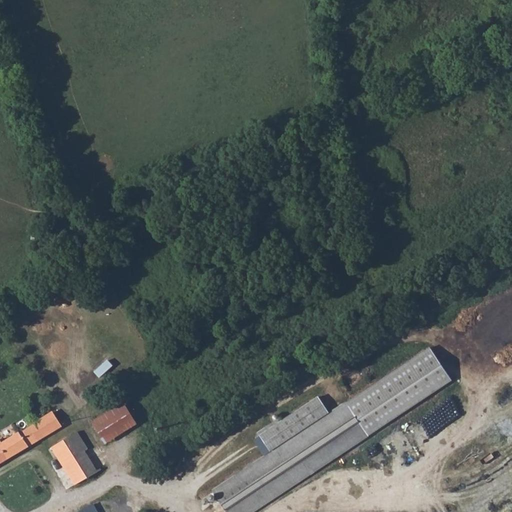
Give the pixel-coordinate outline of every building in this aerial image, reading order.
[(249,511),(450,380),(428,347),(328,413),(316,395),(257,434),(269,451),(210,490),(224,511),(249,511)] [(107,360),(94,372),(100,378),(112,366),(107,360)] [(139,425),(125,403),(93,423),(107,445),(139,425)] [(19,434),(3,444),(12,458),(62,426),(53,412),(36,423),(35,425),(21,434),(19,434)] [(74,485),(97,471),(85,451),(88,449),(78,433),(52,449),(74,485)] [(0,465),(12,458),(3,444),(0,440),(0,465)]
